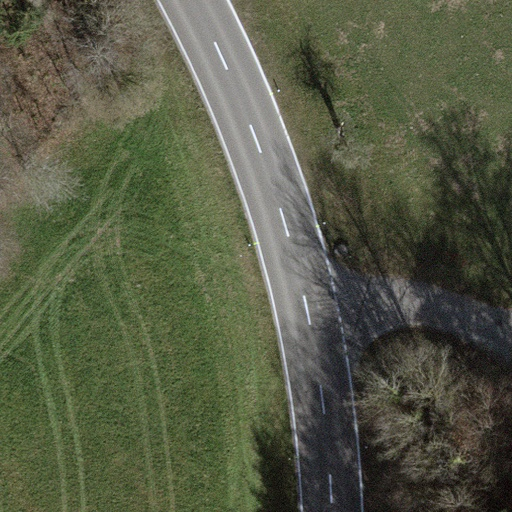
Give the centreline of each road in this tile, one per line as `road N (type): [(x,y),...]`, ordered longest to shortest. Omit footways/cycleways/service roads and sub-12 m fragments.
road 1 (tertiary): [(184,0),(238,88),(307,308)]
road 2 (residential): [(307,308),(422,309),(511,339)]
road 3 (tertiary): [(307,308),(334,511)]
